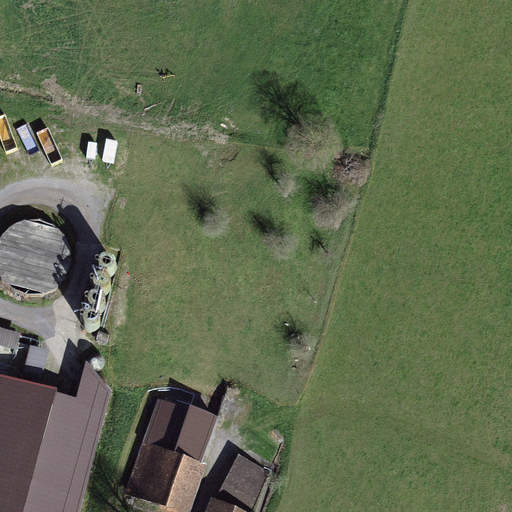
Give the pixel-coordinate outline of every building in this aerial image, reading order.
[(24,302),(43,304),(55,300),(66,292),(71,284),(74,272),(74,259),(67,244),(57,235),(45,230),(27,231),(16,236),(6,246),(1,255),(0,265),(0,269),(5,286),(13,296),(24,302)] [(0,354),(20,360),(25,342),(0,335),(0,354)] [(34,345),(29,362),(44,367),(50,350),(34,345)] [(0,381),(0,511),(87,511),(113,413),(0,381)] [(159,403),(126,498),(167,511),(192,511),(222,425),(159,403)] [(239,511),(215,503),(211,511),(239,511)]
